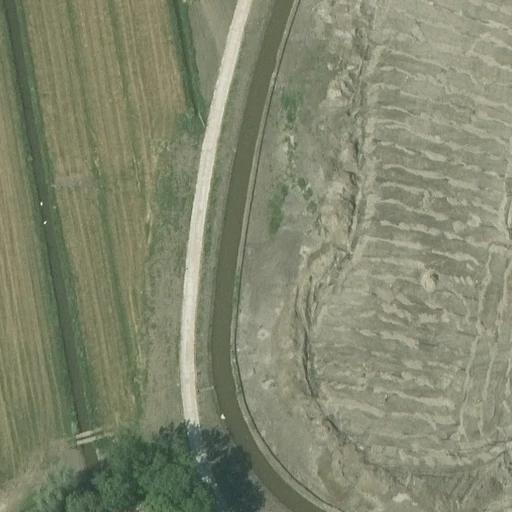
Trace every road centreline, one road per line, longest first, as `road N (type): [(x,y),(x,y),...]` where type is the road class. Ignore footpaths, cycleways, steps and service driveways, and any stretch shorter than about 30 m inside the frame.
road 1 (track): [(219,511),(198,454),(184,336),(208,146),(244,0)]
road 2 (motorway): [(454,289),(470,115),(504,0)]
road 3 (tertiary): [(403,291),(385,302),(363,338),(366,379),(391,412),(410,422),(452,422),(487,398),(502,360)]
road 4 (motorway): [(420,0),(405,101),(403,291)]
